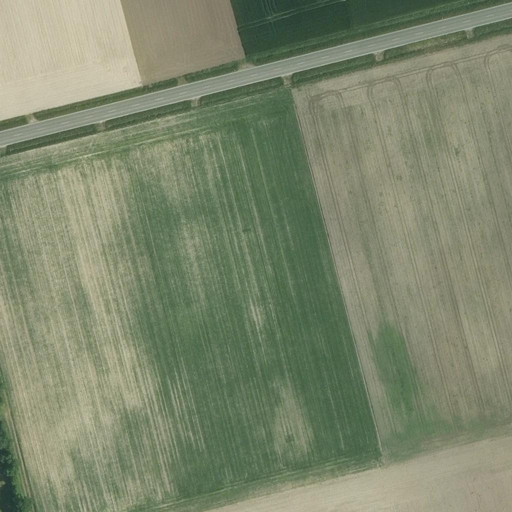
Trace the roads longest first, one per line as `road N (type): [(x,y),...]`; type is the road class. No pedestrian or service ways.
road 1 (primary): [(0,138),(511,8)]
road 2 (track): [(0,393),(30,511)]
